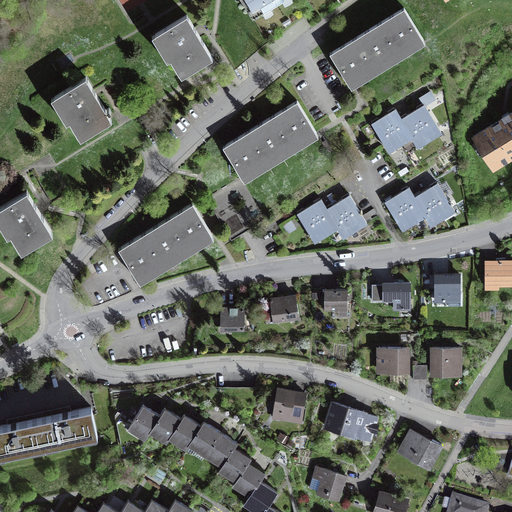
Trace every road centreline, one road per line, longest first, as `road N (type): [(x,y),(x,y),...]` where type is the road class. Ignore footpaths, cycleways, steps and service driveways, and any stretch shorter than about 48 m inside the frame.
road 1 (residential): [(70,331),(90,367),(110,376),(286,369),(452,422),(511,431)]
road 2 (residential): [(70,331),(183,287),(412,253),(511,224)]
road 3 (residential): [(316,30),(157,170),(63,273),(56,297),(70,331)]
